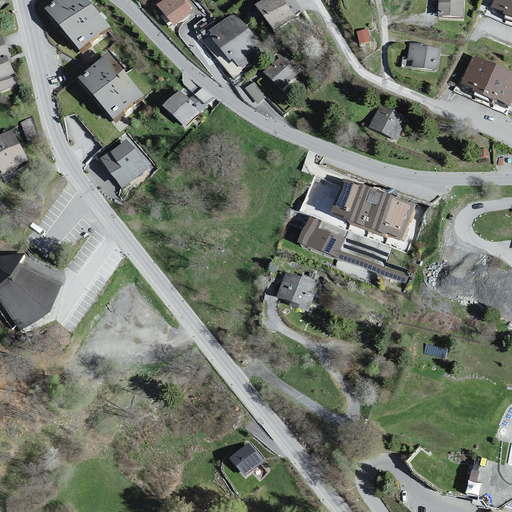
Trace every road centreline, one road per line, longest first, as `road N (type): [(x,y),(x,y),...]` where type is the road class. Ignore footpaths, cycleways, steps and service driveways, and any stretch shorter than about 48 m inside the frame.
road 1 (tertiary): [(345,511),(67,157),(23,0)]
road 2 (residential): [(511,180),(391,171),(271,126),(193,72),(118,0)]
road 3 (residential): [(511,137),(372,80),(313,0)]
